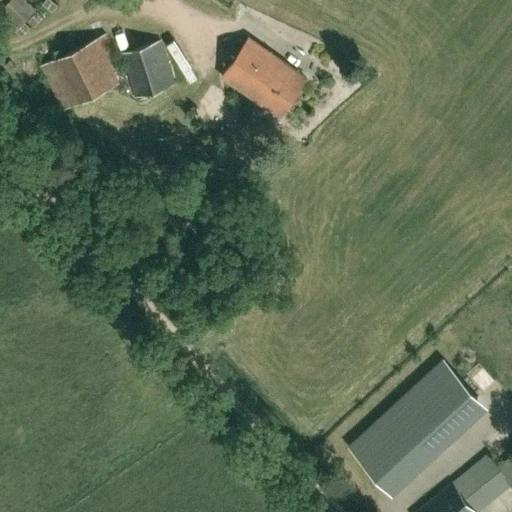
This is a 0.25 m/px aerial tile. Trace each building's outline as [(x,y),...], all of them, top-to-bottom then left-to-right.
[(112,67),(119,64),(114,52),(116,51),(107,32),(42,64),(64,108),(118,81),(112,67)] [(281,114),(307,76),(249,37),(223,75),(281,114)] [(136,95),(175,83),(162,40),(123,52),(136,95)] [(11,72),(16,67),(11,61),(5,67),(11,72)] [(163,172),(182,168),(176,134),(157,137),(163,172)] [(478,511),(454,481),(415,511),(478,511)]
